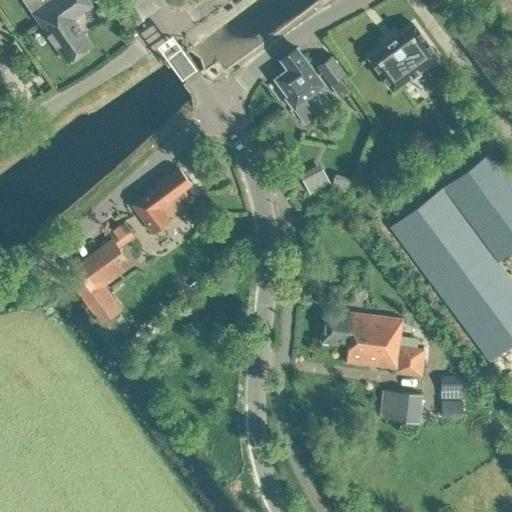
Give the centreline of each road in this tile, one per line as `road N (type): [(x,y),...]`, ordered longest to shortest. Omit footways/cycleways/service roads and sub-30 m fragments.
road 1 (tertiary): [(278,511),(253,404),(267,241),(249,160),(216,104)]
road 2 (unclassified): [(0,279),(85,229),(216,104)]
road 3 (unclassified): [(0,136),(160,32)]
road 4 (unclassified): [(216,104),(317,18),(355,0)]
